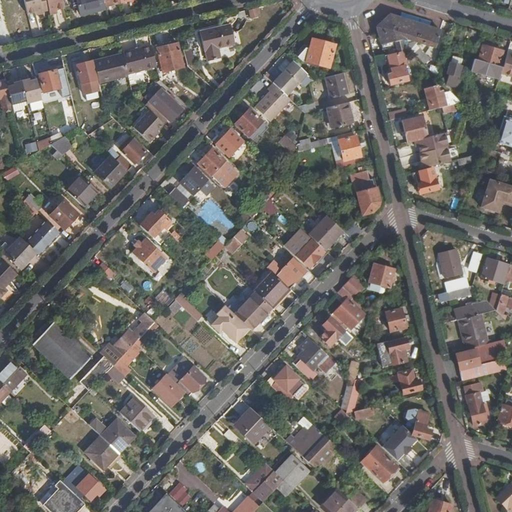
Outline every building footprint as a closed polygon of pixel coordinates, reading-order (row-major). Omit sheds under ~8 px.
[(23,0),(27,13),(35,11),(35,14),(43,12),(42,10),(40,1),(39,0),(23,0)] [(41,0),(40,1),(42,10),(48,9),(46,0),(41,0)] [(50,13),(50,14),(57,12),(56,9),(64,7),(62,0),(46,0),(48,9),(50,13)] [(81,15),(105,8),(105,6),(103,0),(73,0),(74,4),(78,3),(81,15)] [(248,10),(250,19),(261,16),(259,7),(248,10)] [(411,21),(390,14),(383,21),(377,27),(382,50),(417,41),(435,47),(441,30),(411,21)] [(201,38),(204,48),(204,51),(205,51),(208,61),(221,58),(218,48),(235,44),(230,25),(200,32),(201,38)] [(335,44),(312,38),(309,49),(304,48),(297,56),(303,61),(329,68),(335,44)] [(476,43),(467,40),(462,60),(470,63),(476,43)] [(166,42),(156,44),(163,72),(184,67),(178,42),(167,45),(166,42)] [(503,51),(482,45),(478,60),(474,58),(470,70),(499,79),(503,67),(499,66),(503,51)] [(151,46),(123,54),(128,73),(156,66),(151,46)] [(413,52),(424,63),(430,59),(418,47),(413,52)] [(184,52),(188,64),(194,62),(190,50),(184,52)] [(408,80),(401,51),(388,54),(393,74),(388,76),(391,85),(408,80)] [(123,54),(93,61),(99,83),(128,75),(128,73),(123,54)] [(388,54),(383,55),(388,76),(393,74),(388,54)] [(96,79),(91,61),(76,65),(81,83),(96,79)] [(294,61),(273,83),(286,96),(307,73),(294,61)] [(456,81),(458,75),(461,66),(450,63),(447,73),(450,74),(447,84),(459,88),(460,82),(456,81)] [(437,77),(440,68),(430,65),(429,69),(437,77)] [(56,70),(39,74),(44,92),(60,88),(56,70)] [(348,94),(342,73),(325,77),(330,99),(348,94)] [(11,103),(12,104),(16,103),(26,101),(26,103),(41,99),(36,79),(29,81),(28,79),(14,82),(15,85),(7,87),(11,103)] [(6,80),(0,81),(0,98),(2,98),(4,105),(11,103),(7,87),(7,84),(6,80)] [(270,91),(254,107),(270,121),(290,99),(286,96),(273,83),(267,89),(270,91)] [(148,101),(143,106),(148,110),(162,122),(163,124),(168,119),(171,122),(183,109),(157,85),(144,98),(148,101)] [(430,110),(461,102),(450,91),(440,93),(442,101),(440,101),(438,94),(437,94),(435,86),(426,88),(424,89),(430,110)] [(41,99),(26,103),(27,105),(28,111),(43,107),(41,99)] [(27,105),(26,101),(16,103),(17,111),(24,109),(24,106),(27,105)] [(309,104),(306,113),(316,111),(314,102),(309,104)] [(352,123),(347,102),(326,108),(331,129),(352,123)] [(262,121),(249,109),(235,124),(248,136),(262,121)] [(403,109),(388,112),(390,120),(405,116),(403,109)] [(503,118),(496,141),(511,145),(511,110),(508,109),(505,118),(503,118)] [(162,122),(148,110),(132,128),(147,142),(154,134),(152,132),(155,129),(162,122)] [(422,117),(402,121),(407,142),(414,140),(427,137),(422,117)] [(243,141),(230,129),(221,138),(219,136),(214,142),(228,156),(243,141)] [(338,164),(339,168),(357,163),(355,158),(361,157),(356,135),(354,136),(353,132),(336,136),(343,163),(338,164)] [(418,147),(420,154),(447,147),(448,147),(444,133),(427,137),(414,140),(415,147),(418,147)] [(134,138),(131,134),(118,147),(122,151),(134,138)] [(293,155),(296,146),(284,135),(278,141),(293,155)] [(487,137),(482,135),(477,151),(482,152),(487,137)] [(52,143),(50,144),(61,154),(72,147),(64,136),(52,143)] [(134,163),(147,150),(134,138),(122,151),(134,163)] [(49,139),(37,142),(38,149),(50,146),(49,139)] [(327,139),(297,146),(299,152),(329,144),(327,139)] [(511,151),(511,145),(496,141),(493,151),(502,154),(503,149),(511,152),(511,151)] [(26,153),(38,151),(36,142),(25,144),(26,153)] [(111,147),(107,152),(110,156),(126,170),(127,171),(132,165),(121,155),(120,156),(111,147)] [(418,163),(420,169),(450,161),(447,147),(420,154),(419,154),(421,162),(418,163)] [(224,161),(211,149),(198,164),(210,175),(211,175),(217,168),(224,161)] [(474,155),(457,160),(458,165),(474,161),(475,158),(476,155),(474,155)] [(481,156),(476,155),(475,158),(474,161),(472,167),(477,169),(481,156)] [(126,170),(110,156),(94,173),(110,187),(126,170)] [(15,166),(3,173),(7,181),(19,174),(15,166)] [(207,180),(193,168),(180,182),(181,183),(192,193),(193,194),(199,188),(206,195),(213,187),(206,180),(207,180)] [(217,168),(211,175),(215,178),(221,172),(217,168)] [(434,174),(433,168),(414,172),(420,194),(438,189),(434,174)] [(367,170),(352,174),(362,215),(372,212),(378,206),(380,199),(374,177),(369,178),(367,170)] [(442,173),(434,174),(438,189),(436,190),(438,194),(446,192),(448,189),(444,174),(442,173)] [(96,192),(79,176),(67,190),(84,205),(96,192)] [(511,187),(490,180),(481,207),(498,213),(503,201),(511,204),(511,206),(511,205),(511,187)] [(176,189),(187,199),(192,193),(181,183),(176,189)] [(175,188),(169,194),(182,206),(188,200),(176,189),(175,188)] [(30,195),(25,200),(37,211),(42,205),(30,195)] [(268,199),(261,209),(272,217),(279,208),(268,199)] [(78,213),(64,200),(50,216),(64,229),(78,213)] [(152,212),(140,225),(160,244),(170,233),(166,228),(171,222),(158,210),(154,214),(152,212)] [(326,215),(308,234),(312,238),(319,244),(325,250),(343,231),(326,215)] [(36,252),(40,256),(60,233),(45,219),(38,226),(42,229),(35,237),(32,234),(25,242),(36,252)] [(38,226),(32,234),(35,237),(42,229),(38,226)] [(240,230),(234,237),(241,244),(248,236),(240,230)] [(25,242),(20,237),(4,254),(17,267),(26,257),(28,260),(36,252),(25,242)] [(225,246),(224,247),(231,254),(241,244),(234,237),(225,246)] [(319,244),(312,238),(296,255),(309,267),(323,251),(317,246),(319,244)] [(165,258),(144,239),(131,252),(152,272),(165,258)] [(216,251),(218,253),(224,247),(225,246),(217,239),(214,243),(219,248),(216,251)] [(456,249),(441,253),(444,264),(441,265),(444,278),(462,274),(456,249)] [(477,273),(483,253),(475,251),(469,271),(477,273)] [(220,260),(216,256),(210,261),(215,266),(220,260)] [(26,257),(17,267),(20,269),(28,260),(26,257)] [(272,261),(266,267),(271,272),(275,275),(289,289),(306,271),(300,265),(301,264),(293,257),(281,269),(272,261)] [(501,291),(506,275),(509,265),(487,258),(481,277),(498,282),(495,292),(493,292),(489,304),(495,311),(501,291)] [(0,259),(0,296),(7,289),(3,286),(16,272),(1,259),(0,259)] [(215,266),(210,261),(195,277),(200,282),(215,266)] [(102,262),(96,268),(108,279),(114,273),(102,262)] [(395,269),(373,263),(368,281),(390,287),(395,269)] [(271,272),(253,291),(254,292),(269,306),(271,308),(289,289),(275,275),(271,272)] [(352,275),(347,280),(342,286),(350,294),(353,297),(363,286),(352,275)] [(470,286),(472,286),(471,283),(468,284),(466,277),(455,280),(455,282),(445,284),(447,292),(470,286)] [(342,286),(336,292),(343,298),(340,301),(342,303),(333,313),(334,313),(350,328),(363,313),(360,309),(363,306),(353,297),(350,294),(342,286)] [(472,294),(470,286),(447,292),(449,300),(460,297),(472,294)] [(289,289),(271,308),(273,310),(291,291),(289,289)] [(495,311),(491,312),(501,322),(504,319),(506,321),(507,315),(504,314),(510,294),(501,291),(495,311)] [(234,314),(249,328),(250,329),(264,315),(262,314),(269,306),(254,292),(234,314)] [(447,292),(437,294),(439,302),(449,300),(447,292)] [(180,306),(181,307),(200,324),(206,318),(186,300),(180,306)] [(453,309),(456,320),(461,319),(464,318),(484,313),(491,312),(495,311),(489,304),(486,300),(465,304),(465,306),(459,307),(453,309)] [(384,305),(386,310),(400,307),(398,301),(384,305)] [(180,306),(176,302),(170,308),(176,313),(181,307),(180,306)] [(234,314),(224,305),(216,314),(218,316),(211,324),(219,333),(222,330),(235,342),(249,328),(234,314)] [(271,308),(269,306),(262,314),(264,315),(271,308)] [(386,310),(384,310),(389,332),(405,327),(400,306),(400,307),(386,310)] [(103,356),(112,365),(121,355),(133,343),(154,321),(144,312),(138,319),(141,322),(131,333),(128,330),(112,347),(108,344),(99,353),(103,356)] [(334,313),(331,317),(346,332),(350,328),(334,313)] [(471,348),(474,347),(491,342),(484,313),(464,318),(467,332),(464,333),(467,341),(469,341),(471,348)] [(331,317),(330,316),(322,325),(328,330),(321,338),(330,346),(337,339),(344,345),(352,337),(346,332),(331,317)] [(91,356),(53,320),(32,343),(70,378),(91,356)] [(158,326),(154,321),(133,343),(137,347),(142,342),(143,343),(158,326)] [(297,347),(301,351),(312,340),(308,336),(297,347)] [(386,343),(385,341),(377,343),(383,365),(391,362),(391,364),(407,360),(404,349),(408,347),(406,338),(386,343)] [(508,357),(503,339),(491,342),(474,347),(475,350),(456,355),(460,370),(501,360),(501,359),(508,357)] [(299,359),(294,365),(310,380),(315,375),(311,371),(317,365),(325,373),(335,361),(312,340),(301,351),(301,352),(297,357),(299,359)] [(133,343),(121,355),(112,365),(120,372),(124,376),(130,370),(126,366),(141,351),(137,347),(133,343)] [(112,365),(103,356),(79,382),(89,390),(92,387),(106,372),(112,365)] [(176,384),(188,395),(204,378),(182,357),(166,375),(167,375),(176,384)] [(299,359),(297,357),(291,362),(294,365),(299,359)] [(0,383),(10,392),(26,375),(9,359),(0,369),(0,383)] [(462,381),(504,371),(501,360),(460,370),(462,381)] [(347,373),(350,375),(354,379),(355,374),(358,363),(351,361),(347,373)] [(280,370),(273,378),(277,382),(272,387),(288,402),(293,397),(286,391),(298,378),(283,364),(278,368),(280,370)] [(120,372),(112,365),(106,372),(118,383),(124,376),(120,372)] [(411,369),(397,373),(403,394),(421,389),(418,380),(414,381),(411,369)] [(354,379),(353,381),(367,377),(365,372),(355,374),(354,379)] [(176,384),(167,375),(154,389),(171,404),(182,392),(175,386),(176,384)] [(341,409),(345,413),(353,381),(354,379),(350,375),(340,408),(341,409)] [(0,402),(10,392),(0,383),(0,402)] [(482,405),(479,393),(482,392),(480,384),(463,388),(473,426),(487,423),(484,411),(487,410),(485,405),(482,405)] [(133,397),(119,413),(139,431),(154,415),(133,397)] [(498,421),(511,425),(511,407),(503,405),(498,421)] [(269,426),(249,407),(233,424),(254,443),(269,426)] [(372,407),(353,411),(355,418),(363,416),(374,413),(372,407)] [(334,417),(338,421),(339,419),(345,413),(341,409),(334,417)] [(429,414),(418,411),(411,434),(428,439),(430,430),(425,428),(429,414)] [(345,413),(339,419),(343,423),(349,416),(346,413),(345,413)] [(353,420),(363,430),(370,422),(363,416),(355,418),(353,420)] [(116,419),(100,436),(118,453),(134,436),(116,419)] [(511,429),(511,425),(498,421),(496,425),(511,429)] [(324,435),(312,424),(306,431),(303,428),(294,438),(290,434),(284,440),(291,447),(303,458),(324,435)] [(401,424),(381,446),(395,459),(402,452),(409,446),(408,445),(415,438),(411,434),(401,424)] [(275,425),(272,429),(279,436),(282,432),(275,425)] [(239,439),(229,429),(224,435),(234,444),(239,439)] [(100,436),(99,435),(83,451),(106,472),(121,456),(118,453),(100,436)] [(324,435),(303,458),(316,470),(321,465),(319,463),(331,451),(329,450),(334,445),(324,435)] [(399,468),(375,445),(360,461),(382,482),(388,475),(391,477),(399,468)] [(319,463),(321,465),(323,466),(334,454),(331,451),(319,463)] [(274,472),(283,480),(292,488),(308,471),(291,454),(274,472)] [(17,482),(25,490),(31,484),(38,476),(43,470),(34,462),(17,482)] [(244,484),(259,498),(262,501),(283,480),(274,472),(264,463),(247,481),(244,484)] [(104,490),(88,475),(76,487),(90,500),(96,493),(99,495),(104,490)] [(38,476),(31,484),(35,487),(43,480),(38,476)] [(176,482),(166,493),(174,500),(184,490),(176,482)] [(511,511),(511,485),(510,484),(495,497),(510,511),(511,511)] [(325,511),(353,511),(357,508),(345,497),(336,488),(319,506),(325,511)] [(345,497),(357,508),(365,499),(354,488),(345,497)] [(160,499),(148,511),(184,511),(185,511),(167,495),(162,500),(160,499)] [(252,511),(258,506),(248,496),(233,511),(229,511),(224,506),(220,510),(218,511),(252,511)] [(440,498),(433,496),(428,511),(449,511),(451,505),(439,501),(440,498)]
